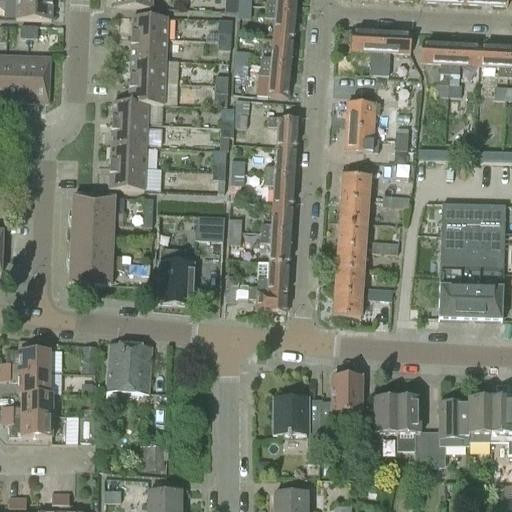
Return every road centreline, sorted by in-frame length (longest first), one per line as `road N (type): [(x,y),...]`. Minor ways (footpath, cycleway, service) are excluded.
road 1 (residential): [(303,352),(322,13)]
road 2 (residential): [(511,358),(303,352)]
road 3 (residential): [(228,339),(38,319)]
road 4 (residential): [(511,22),(322,13)]
road 5 (residential): [(38,319),(46,134)]
road 6 (residential): [(225,511),(228,339)]
road 7 (residential): [(46,134),(63,136),(74,124),(79,0)]
